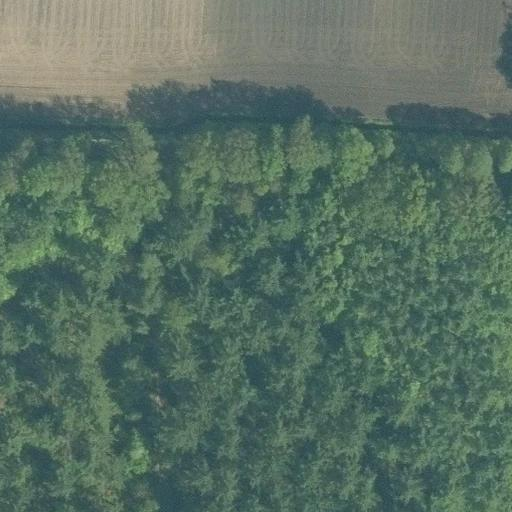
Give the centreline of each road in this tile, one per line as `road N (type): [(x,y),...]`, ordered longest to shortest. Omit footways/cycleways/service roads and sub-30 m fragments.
road 1 (track): [(166,511),(151,430),(159,327),(188,260),(221,213),(282,165),(318,158)]
road 2 (track): [(511,169),(318,158)]
